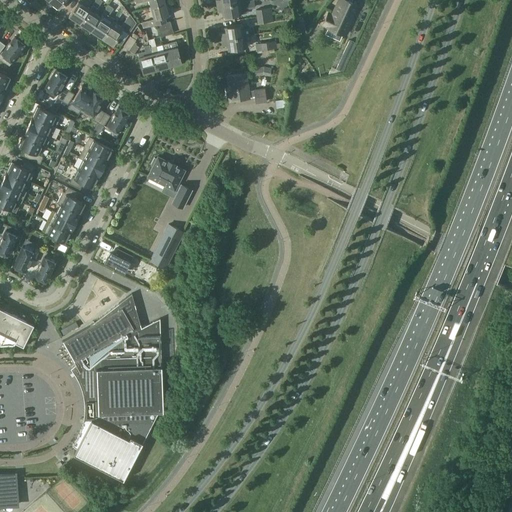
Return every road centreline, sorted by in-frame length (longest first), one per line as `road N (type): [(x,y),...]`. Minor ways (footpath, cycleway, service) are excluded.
road 1 (secondary): [(431,0),(394,113),(308,319),(252,417),(179,511)]
road 2 (secondary): [(214,511),(294,401),(331,333),(462,0)]
road 3 (motorway): [(511,97),(446,270),(332,511)]
road 4 (motorway): [(364,511),(501,201)]
road 5 (motorway): [(385,511),(480,285),(501,201)]
road 6 (residential): [(0,280),(37,302),(60,291),(157,98)]
road 7 (residential): [(157,98),(51,34)]
